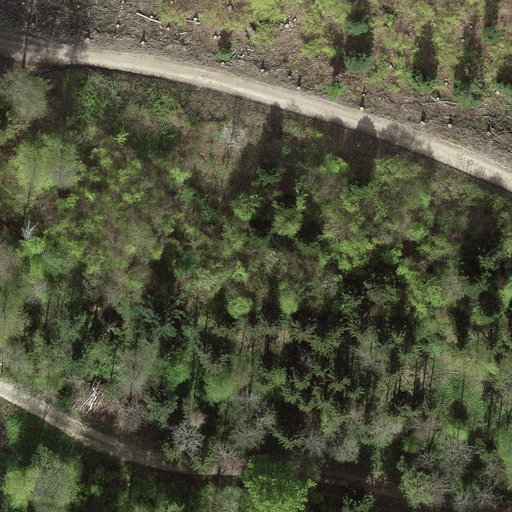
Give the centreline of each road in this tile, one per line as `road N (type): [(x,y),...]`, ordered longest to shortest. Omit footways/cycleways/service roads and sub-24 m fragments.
road 1 (track): [(0,43),(184,79),(397,135),(511,184)]
road 2 (track): [(0,393),(179,462),(501,511)]
